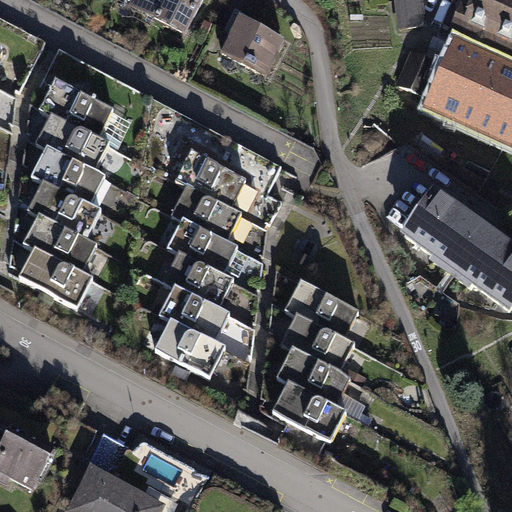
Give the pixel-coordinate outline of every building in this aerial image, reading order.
[(195,38),(214,0),(136,0),(133,5),(195,38)] [(396,0),(398,12),(422,10),(420,0),(396,0)] [(511,0),(464,0),(450,31),(511,59),(511,75),(456,50),(435,40),(430,50),(452,60),(446,72),(413,57),(398,88),(431,103),(428,110),(511,148),(511,0)] [(277,82),(297,47),(252,22),(232,58),(277,82)] [(116,112),(62,86),(47,117),(57,121),(101,142),(116,112)] [(101,142),(57,121),(43,152),(53,157),(100,179),(114,148),(101,142)] [(100,179),(53,157),(41,181),(102,210),(114,186),(100,179)] [(252,187),(196,157),(181,185),(196,193),(238,215),(252,187)] [(108,222),(51,190),(37,215),(43,219),(93,247),(108,222)] [(238,215),(196,193),(180,223),(189,228),(233,251),(249,221),(238,215)] [(511,308),(511,253),(434,197),(404,238),(433,259),(431,262),(472,291),(474,288),(509,313),(511,308)] [(87,277),(101,251),(93,247),(43,219),(29,244),(43,253),(87,277)] [(233,251),(189,228),(174,256),(185,262),(227,284),(242,256),(233,251)] [(26,283),(84,315),(101,285),(87,277),(43,253),(26,283)] [(227,284),(185,262),(171,288),(182,293),(223,315),(237,289),(227,284)] [(347,348),(363,320),(308,289),(292,318),(304,324),(347,348)] [(223,315),(182,293),(168,319),(180,326),(221,347),(235,321),(223,315)] [(347,348),(304,324),(289,350),(300,356),(341,379),(356,353),(347,348)] [(180,326),(162,359),(223,391),(241,357),(221,347),(180,326)] [(341,379),(300,356),(286,381),(301,390),(342,412),(356,388),(341,379)] [(345,450),(360,422),(342,412),(301,390),(286,417),(345,450)] [(6,444),(0,441),(0,485),(9,490),(12,483),(35,495),(56,456),(13,433),(6,444)] [(99,465),(74,511),(170,511),(175,505),(99,465)]
